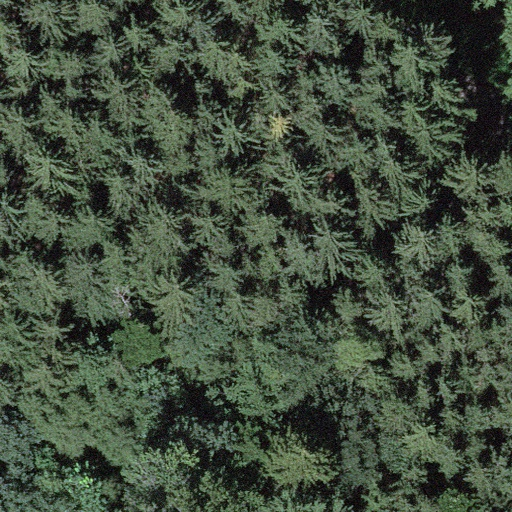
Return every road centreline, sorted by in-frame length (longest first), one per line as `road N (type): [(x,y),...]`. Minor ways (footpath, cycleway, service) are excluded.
road 1 (track): [(123,511),(501,129)]
road 2 (track): [(369,0),(511,138)]
